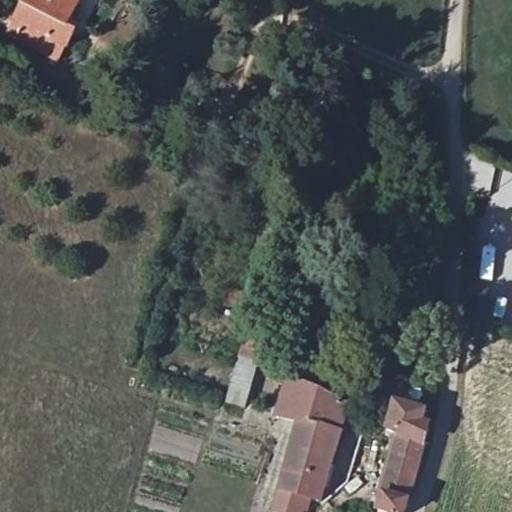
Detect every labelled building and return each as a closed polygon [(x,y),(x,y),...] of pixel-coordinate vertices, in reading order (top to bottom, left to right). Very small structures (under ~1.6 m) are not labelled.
[(25,0),(7,37),(57,65),(65,48),(67,49),(75,35),(76,32),(79,25),(71,21),(81,0),(25,0)] [(472,160),(469,188),(488,190),(490,162),(472,160)] [(223,424),(241,428),(251,382),(259,358),(238,351),(223,424)] [(278,418),(300,424),(281,492),(306,498),(321,502),(342,434),(339,433),(347,408),(285,391),(278,418)] [(395,421),(393,432),(406,435),(389,505),(385,511),(404,511),(430,427),(422,425),(426,413),(400,405),(395,421)] [(302,511),(306,498),(281,492),(276,511),(277,511),(302,511)]
